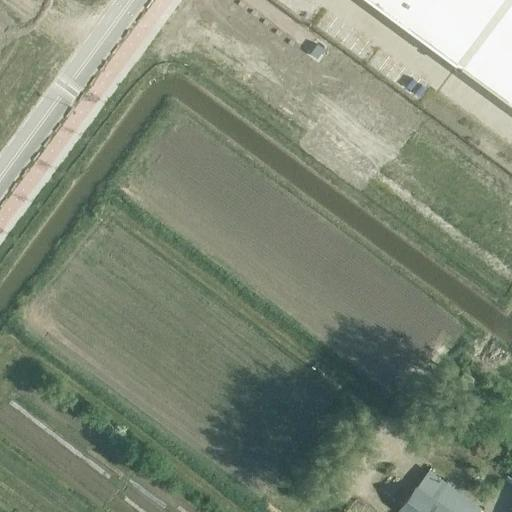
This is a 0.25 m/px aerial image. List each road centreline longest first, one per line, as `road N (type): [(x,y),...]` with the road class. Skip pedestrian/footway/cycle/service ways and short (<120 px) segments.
road 1 (unclassified): [(131,0),(0,178)]
road 2 (track): [(313,511),(387,428),(400,385)]
